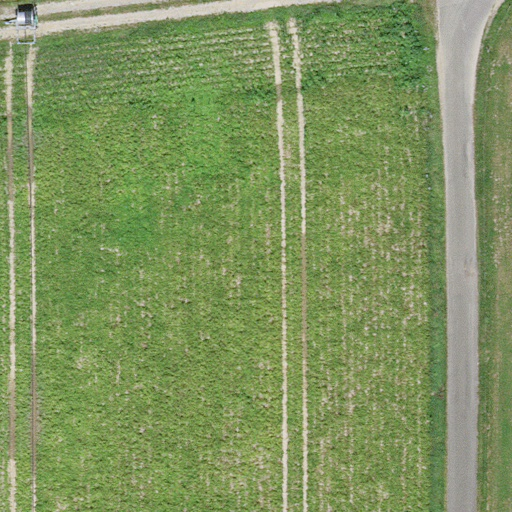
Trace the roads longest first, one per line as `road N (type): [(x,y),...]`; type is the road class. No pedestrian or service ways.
road 1 (unclassified): [(460,0),(458,511)]
road 2 (track): [(0,23),(171,0)]
